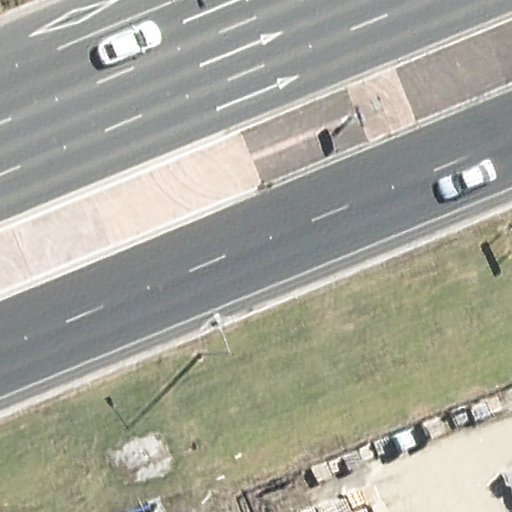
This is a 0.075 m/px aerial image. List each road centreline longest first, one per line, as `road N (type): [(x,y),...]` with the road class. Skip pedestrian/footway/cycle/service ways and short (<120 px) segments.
road 1 (trunk): [(511,125),(0,333)]
road 2 (trunk): [(126,79),(334,0)]
road 3 (motorway): [(126,79),(252,0)]
road 4 (trunk): [(0,129),(126,79)]
